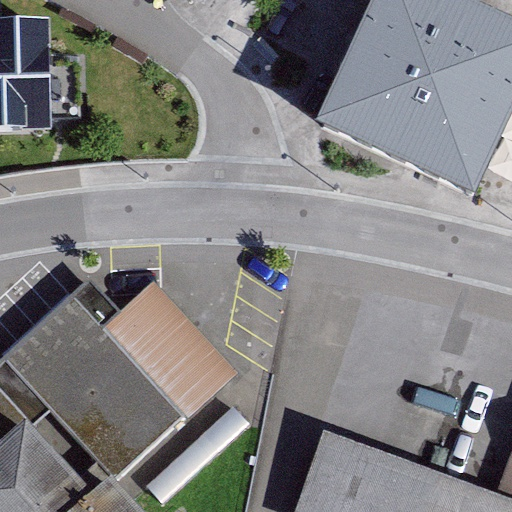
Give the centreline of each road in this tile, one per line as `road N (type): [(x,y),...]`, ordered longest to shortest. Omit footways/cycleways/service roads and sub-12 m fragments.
road 1 (residential): [(246,215),(237,97),(189,48),(111,0)]
road 2 (residential): [(511,263),(348,225),(246,215)]
road 3 (residential): [(246,215),(93,215),(0,234)]
